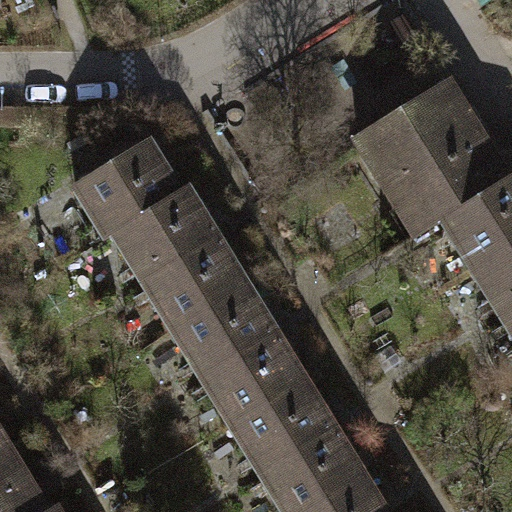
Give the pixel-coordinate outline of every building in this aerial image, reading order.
[(443,219),(511,176),(511,166),(503,151),(489,159),(479,143),(483,141),(448,83),(358,138),(418,234),(443,219)] [(115,233),(181,193),(149,141),(75,187),(107,238),(115,233)] [(473,268),(511,243),(511,176),(443,219),(473,268)] [(144,281),(218,236),(188,188),(181,193),(115,233),(144,281)] [(174,329),(247,284),(218,236),(144,281),(174,329)] [(511,243),(473,268),(502,316),(511,309),(511,243)] [(247,284),(174,329),(203,376),(276,331),(247,284)] [(511,331),(511,309),(502,316),(511,331)] [(232,424),(306,379),(276,331),(203,376),(232,424)] [(306,379),(232,424),(262,471),(335,426),(306,379)] [(286,511),(302,511),(364,474),(335,426),(262,471),(286,511)] [(0,481),(23,468),(0,430),(0,481)] [(23,468),(0,481),(0,511),(48,511),(50,511),(23,468)] [(387,511),(364,474),(302,511),(387,511)]
